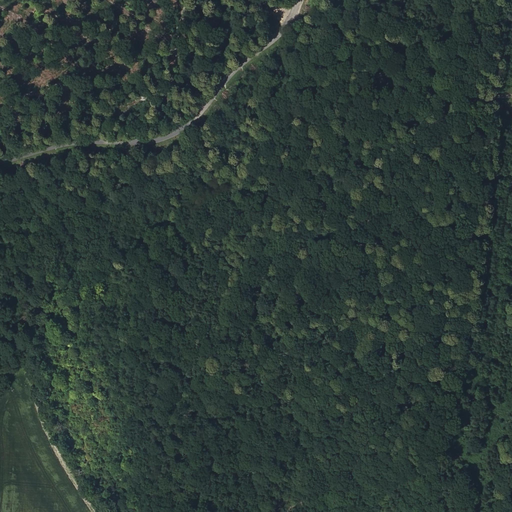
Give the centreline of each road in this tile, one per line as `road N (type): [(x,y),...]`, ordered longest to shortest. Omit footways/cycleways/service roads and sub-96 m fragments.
road 1 (tertiary): [(300,0),(267,46),(176,134),(92,138),(0,162)]
road 2 (track): [(265,0),(301,14),(374,71),(422,90),(511,94)]
